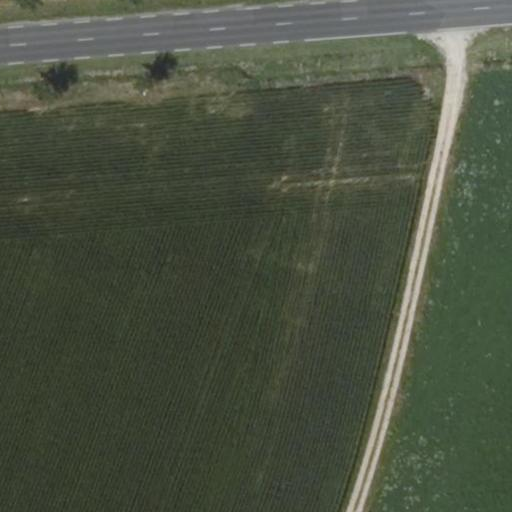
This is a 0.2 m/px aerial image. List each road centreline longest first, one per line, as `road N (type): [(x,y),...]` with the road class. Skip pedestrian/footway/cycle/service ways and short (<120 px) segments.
road 1 (track): [(360,511),(427,249),(470,0)]
road 2 (primary): [(0,41),(511,0)]
